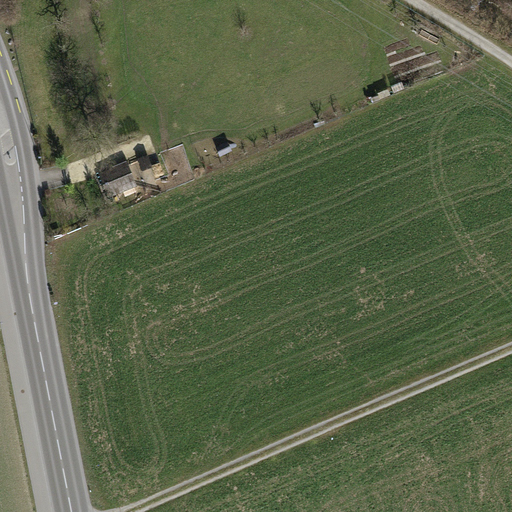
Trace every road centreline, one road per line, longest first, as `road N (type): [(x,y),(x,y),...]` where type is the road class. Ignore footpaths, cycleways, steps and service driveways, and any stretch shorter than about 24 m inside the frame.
road 1 (track): [(129,511),(511,349)]
road 2 (secondary): [(13,189),(71,511)]
